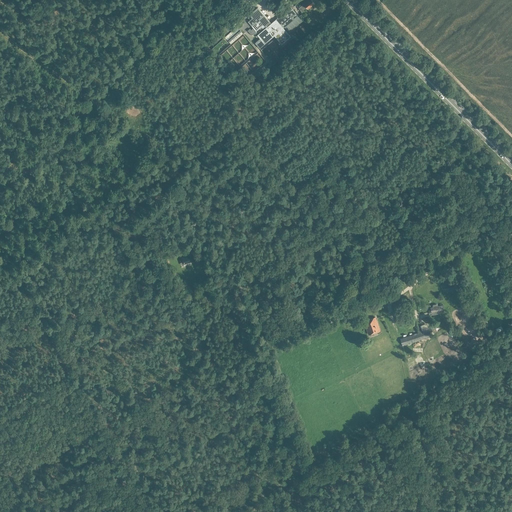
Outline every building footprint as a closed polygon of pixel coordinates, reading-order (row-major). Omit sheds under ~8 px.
[(311,0),(308,0),(304,4),(299,8),(302,12),(307,8),(308,9),(314,4),(311,0)] [(252,18),(248,22),(256,31),(264,25),(266,28),(257,35),(260,39),(255,43),(260,48),(274,36),(281,44),(290,37),(283,28),(285,27),(289,32),(303,21),(290,7),(271,23),(257,7),(249,15),(252,18)] [(238,19),(230,25),(232,28),(240,21),(238,19)] [(195,255),(182,258),(184,264),(196,260),(195,255)] [(443,284),(445,292),(455,290),(453,282),(443,284)] [(432,315),(445,313),(443,305),(438,306),(438,304),(437,304),(433,305),(433,306),(433,307),(430,308),(431,310),(428,311),(429,314),(432,314),(432,315)] [(364,321),(368,335),(380,331),(375,317),(364,321)] [(400,339),(403,346),(431,337),(428,329),(420,332),(419,330),(417,330),(418,333),(400,339)]
